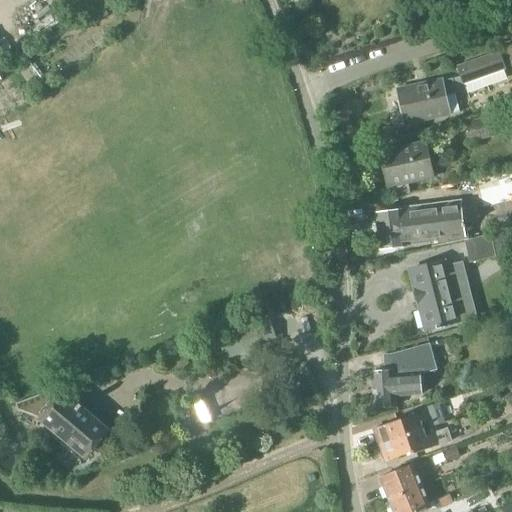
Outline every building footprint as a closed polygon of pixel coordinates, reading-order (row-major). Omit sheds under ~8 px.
[(459,65),(461,77),(465,83),(506,68),(500,51),(459,65)] [(405,125),(449,115),(461,112),(457,92),(464,90),(466,86),(465,83),(461,77),(442,81),(442,80),(397,90),(405,125)] [(469,143),(507,134),(502,115),(465,123),(469,143)] [(410,193),(408,183),(433,178),(425,143),(380,152),(388,188),(392,187),(394,197),(410,193)] [(498,174),(477,179),(479,192),(501,187),(498,174)] [(432,242),(433,247),(467,239),(465,223),(463,223),(460,203),(413,209),(414,216),(402,218),(402,211),(375,215),(379,249),(432,242)] [(491,235),(465,240),(470,263),(495,257),(494,249),(491,237),(491,235)] [(444,261),(410,270),(425,330),(436,327),(437,329),(442,328),(441,326),(475,317),(468,289),(453,293),(444,261)] [(277,342),(268,320),(238,331),(247,354),(277,342)] [(419,375),(437,370),(430,344),(392,355),(393,371),(372,373),(375,408),(397,407),(396,397),(421,395),(419,375)] [(57,389),(16,405),(18,412),(41,421),(37,425),(81,462),(102,439),(108,432),(63,393),(62,394),(57,389)] [(380,445),(434,427),(432,421),(438,419),(435,409),(375,429),(380,445)] [(434,427),(380,445),(386,462),(406,455),(407,457),(440,446),(434,427)] [(443,453),(447,463),(461,458),(457,448),(443,453)] [(389,500),(422,486),(413,464),(380,477),(389,500)] [(422,486),(389,500),(394,511),(423,511),(431,509),(422,486)] [(442,507),(453,503),(450,495),(439,500),(442,507)]
